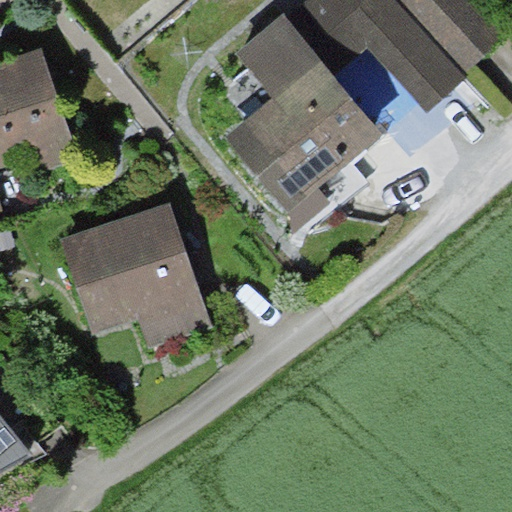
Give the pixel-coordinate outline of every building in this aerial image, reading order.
[(308,0),(286,19),(334,77),(370,47),(427,112),(466,76),(398,0),(308,0)] [(398,0),(466,76),(510,37),(477,0),(398,0)] [(286,19),(282,14),(238,50),(273,92),(223,133),(286,209),(380,132),(334,77),(286,19)] [(40,45),(0,58),(0,163),(23,156),(28,171),(77,154),(40,45)] [(170,200),(61,237),(91,326),(138,310),(150,344),(212,324),(170,200)] [(0,465),(30,450),(0,412),(0,465)]
